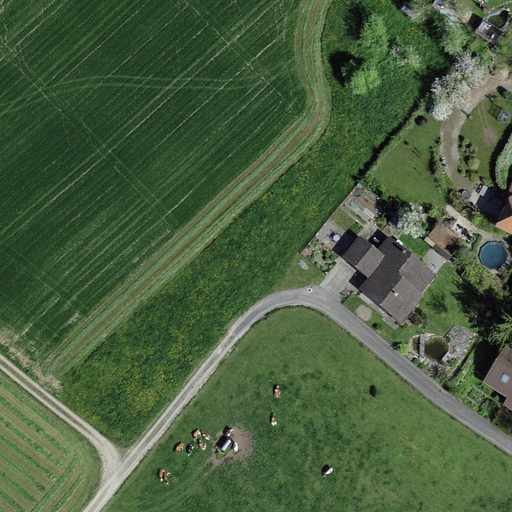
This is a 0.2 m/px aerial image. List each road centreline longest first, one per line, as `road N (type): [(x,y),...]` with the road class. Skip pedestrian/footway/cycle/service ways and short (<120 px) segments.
road 1 (track): [(511,445),(422,384),(344,314),(308,298),(279,299),(233,334),(89,511)]
road 2 (track): [(0,363),(126,467)]
